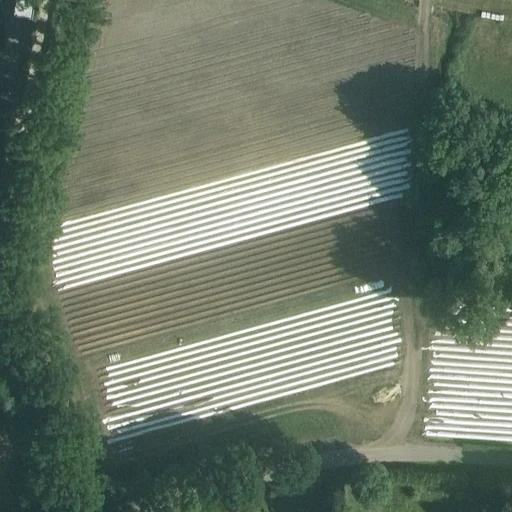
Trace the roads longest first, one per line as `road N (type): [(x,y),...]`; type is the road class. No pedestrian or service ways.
road 1 (unclassified): [(129,511),(323,456),(511,463)]
road 2 (residential): [(59,511),(45,393),(0,255)]
road 3 (residential): [(0,230),(11,109)]
